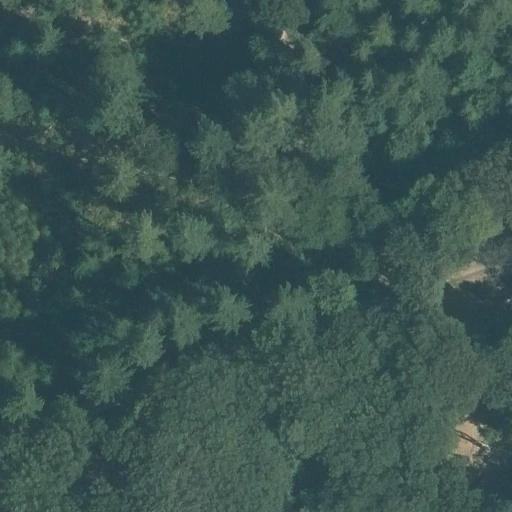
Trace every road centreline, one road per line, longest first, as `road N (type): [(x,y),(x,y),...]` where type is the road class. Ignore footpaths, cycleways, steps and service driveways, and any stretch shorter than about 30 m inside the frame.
road 1 (track): [(465,267),(353,210),(0,132)]
road 2 (track): [(0,441),(347,317)]
road 3 (track): [(274,0),(314,225),(347,317)]
road 4 (track): [(368,362),(433,484),(436,511)]
road 5 (track): [(511,151),(436,278)]
